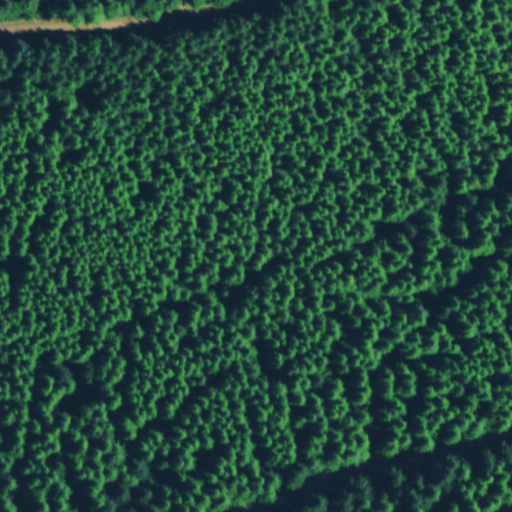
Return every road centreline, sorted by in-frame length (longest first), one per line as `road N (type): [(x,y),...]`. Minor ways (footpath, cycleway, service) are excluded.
road 1 (track): [(251,511),(511,428)]
road 2 (track): [(0,30),(121,29),(259,0)]
